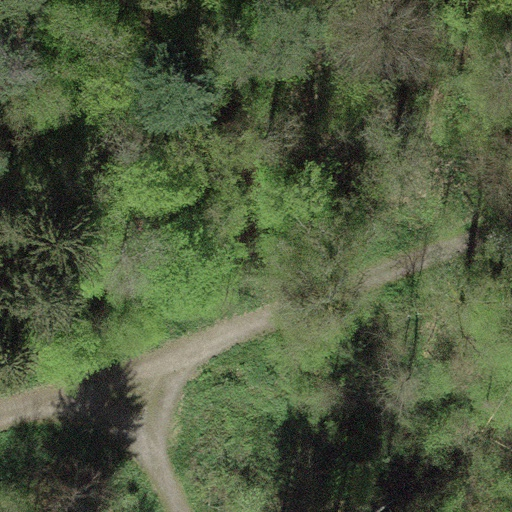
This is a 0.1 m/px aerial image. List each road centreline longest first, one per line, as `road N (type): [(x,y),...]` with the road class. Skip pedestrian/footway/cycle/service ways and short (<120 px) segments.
road 1 (track): [(0,411),(511,231)]
road 2 (track): [(114,375),(181,511)]
